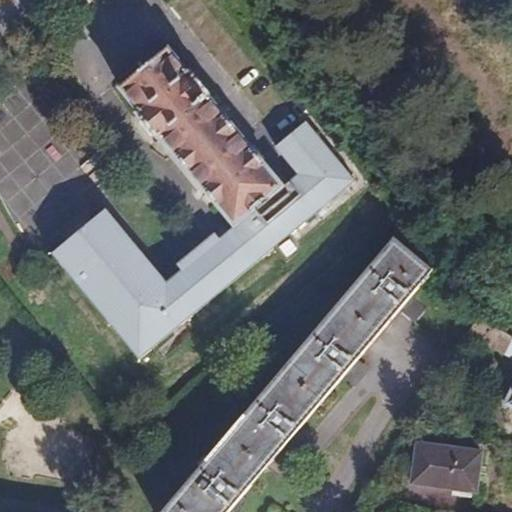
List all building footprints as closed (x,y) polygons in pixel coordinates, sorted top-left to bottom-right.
[(301,176),(223,241),(187,271),(171,285),(128,234),(75,278),(143,360),(357,181),(308,122),(277,148),(301,176)] [(54,253),(75,278),(128,234),(107,209),(54,253)] [(187,271),(223,241),(218,235),(181,264),(187,271)] [(394,237),(195,480),(231,511),(243,496),(251,486),(288,443),(296,448),(308,433),(301,427),(344,376),(352,382),(365,366),(358,360),(404,304),(419,316),(427,307),(412,294),(433,269),(394,237)] [(511,335),(481,319),(471,335),(511,356),(511,335)] [(482,453),(419,445),(414,483),(476,491),(482,453)] [(229,511),(231,511),(195,480),(168,511),(229,511)] [(229,511),(249,511),(254,505),(243,496),(231,511),(229,511)]
